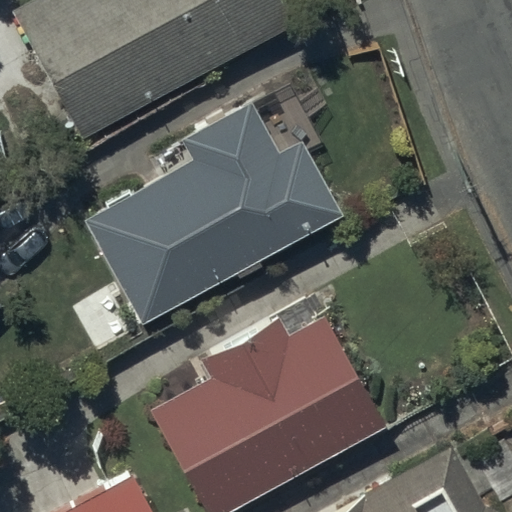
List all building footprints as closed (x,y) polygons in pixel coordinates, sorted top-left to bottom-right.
[(286,0),(10,0),(78,122),(288,4),(286,0)] [(187,143),(78,201),(135,305),(336,193),(295,119),(271,132),(243,81),(174,119),(187,143)] [(205,360),(144,391),(208,503),(379,406),(317,298),(283,317),(273,300),(196,343),(205,360)] [(500,511),(496,505),(481,499),(448,442),(324,511),(500,511)] [(154,511),(131,470),(53,511),(154,511)]
